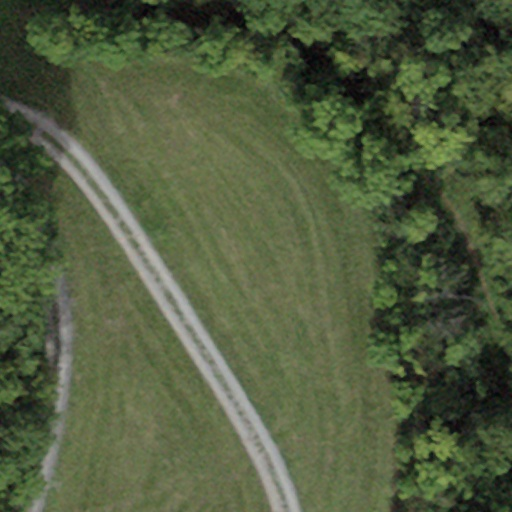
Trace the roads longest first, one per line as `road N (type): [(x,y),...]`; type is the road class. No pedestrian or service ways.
road 1 (track): [(0,110),(16,113),(99,183),(247,422),(281,511)]
road 2 (track): [(29,511),(71,381),(29,217),(0,182)]
